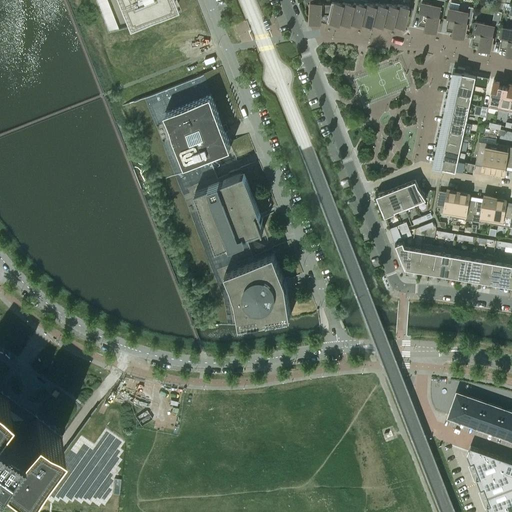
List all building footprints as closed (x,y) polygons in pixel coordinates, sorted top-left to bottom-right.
[(96,0),(107,31),(117,28),(108,0),(96,0)] [(177,5),(174,0),(118,0),(128,24),(177,5)] [(328,23),(333,0),(332,0),(331,0),(332,1),(322,1),(321,0),(307,0),(308,1),(308,5),(310,6),(310,20),(320,20),(320,21),(328,23)] [(332,0),(333,0),(328,23),(328,20),(330,20),(339,22),(340,20),(339,20),(343,0),(332,0)] [(351,21),(350,20),(354,0),(343,0),(339,20),(340,20),(341,20),(341,21),(350,23),(351,21)] [(362,21),(361,21),(365,0),(354,0),(350,20),(351,21),(352,21),(361,23),(362,21)] [(365,0),(361,21),(362,21),(363,21),(363,22),(372,24),(373,22),(372,21),(377,2),(376,2),(375,4),(366,2),(366,0),(365,0)] [(377,2),(372,21),(373,22),(374,22),(383,24),(384,22),(383,22),(388,2),(387,2),(386,4),(377,2)] [(388,2),(383,22),(384,22),(385,22),(394,25),(395,22),(394,22),(399,3),(398,3),(397,5),(388,2)] [(431,4),(422,2),(420,10),(421,11),(419,20),(418,24),(423,26),(423,25),(426,26),(426,25),(430,26),(430,29),(437,31),(439,16),(438,16),(440,7),(431,5),(431,4)] [(399,3),(394,22),(395,22),(396,23),(405,25),(406,23),(408,13),(411,14),(412,8),(409,7),(410,5),(399,3)] [(446,26),(446,30),(451,31),(454,31),(458,32),(457,35),(464,36),(467,22),(471,23),(474,7),(469,6),(468,12),(458,11),(459,9),(449,7),(447,16),(449,16),(447,26),(446,26)] [(484,45),(483,48),(490,50),(493,35),(492,35),(494,26),(484,24),(485,23),(475,21),(473,30),(475,30),(473,40),(472,39),(471,44),(477,45),(477,44),(480,45),(484,45)] [(502,36),(500,45),(499,49),(504,50),(507,51),(507,50),(511,51),(511,54),(511,29),(511,30),(511,28),(503,26),(501,35),(502,36)] [(452,80),(474,84),(486,87),(489,76),(469,72),(469,73),(464,72),(465,68),(458,66),(458,67),(457,70),(454,70),(452,80)] [(498,109),(503,85),(499,84),(500,80),(494,79),(488,106),(498,109)] [(450,89),(472,94),(474,84),(452,80),(450,89)] [(508,86),(503,85),(498,109),(508,111),(511,93),(511,83),(509,82),(508,86)] [(472,94),(450,89),(448,98),(470,103),(472,94)] [(225,129),(223,124),(211,93),(165,111),(178,145),(177,146),(182,158),(183,158),(185,163),(231,145),(230,141),(225,129)] [(468,112),(470,103),(448,98),(446,108),(468,112)] [(446,108),(444,117),(466,122),(468,112),(446,108)] [(464,131),(466,122),(444,117),(442,126),(464,131)] [(442,126),(440,136),(462,140),(464,131),(442,126)] [(460,150),(462,140),(440,136),(438,145),(460,150)] [(493,172),(498,143),(479,140),(478,149),(476,161),(482,162),(481,169),(493,172)] [(511,145),(498,143),(493,172),(504,174),(506,166),(511,166),(511,145)] [(438,145),(436,155),(458,159),(460,150),(438,145)] [(475,163),(458,159),(436,155),(434,165),(448,168),(449,168),(473,174),(475,163)] [(230,176),(242,172),(240,167),(229,172),(230,176)] [(224,179),(195,190),(217,246),(235,239),(245,235),(246,237),(247,237),(246,235),(263,228),(264,228),(260,217),(262,217),(260,213),(261,213),(245,171),(242,172),(231,177),(230,176),(223,179),(224,179)] [(405,181),(413,202),(426,197),(418,185),(415,177),(405,181)] [(413,202),(405,181),(396,185),(404,206),(413,202)] [(396,185),(386,189),(394,209),(395,209),(404,206),(396,185)] [(453,217),(454,217),(459,188),(447,186),(446,194),(439,193),(435,214),(444,215),(445,211),(454,213),(453,217)] [(386,189),(386,188),(376,192),(386,217),(396,212),(395,209),(394,209),(386,189)] [(459,188),(454,217),(472,220),(476,199),(469,198),(471,191),(459,188)] [(490,223),(491,223),(496,195),(484,192),(482,201),(476,199),(472,220),(481,221),(481,217),(491,219),(490,223)] [(509,226),(511,208),(511,205),(506,205),(507,197),(496,195),(491,223),(509,226)] [(389,228),(394,241),(402,239),(402,238),(400,233),(405,231),(402,223),(389,228)] [(409,229),(405,231),(400,233),(402,238),(411,234),(409,229)] [(408,269),(412,246),(405,245),(402,239),(394,241),(394,242),(395,241),(405,265),(406,269),(408,269)] [(421,248),(412,246),(408,269),(418,271),(423,243),(422,243),(421,248)] [(418,271),(428,272),(433,244),(423,243),(418,271)] [(443,246),(433,244),(428,272),(438,274),(443,246)] [(438,274),(449,276),(453,248),(443,246),(438,274)] [(463,249),(453,248),(449,276),(449,275),(459,277),(463,249)] [(459,277),(469,278),(473,251),(463,249),(459,277)] [(289,287),(289,284),(286,275),(285,271),(276,250),(268,253),(268,252),(254,258),(254,257),(249,259),(227,268),(236,290),(237,293),(238,297),(242,319),(293,310),(289,287)] [(483,253),(473,251),(469,278),(479,280),(483,253)] [(479,280),(489,282),(493,255),(483,253),(479,280)] [(504,256),(493,255),(489,282),(499,283),(504,256)] [(499,283),(509,285),(511,267),(511,257),(504,256),(499,283)] [(0,499),(2,500),(8,502),(11,503),(18,505),(24,507),(30,508),(35,509),(41,510),(46,511),(50,511),(117,511),(119,494),(121,478),(126,421),(89,417),(96,406),(95,406),(35,490),(32,488),(27,484),(82,406),(0,347),(0,499)] [(511,410),(459,392),(457,398),(455,397),(449,415),(511,436),(511,410)] [(511,511),(511,460),(503,458),(504,457),(470,445),(467,454),(470,462),(473,461),(479,477),(477,477),(477,476),(476,477),(481,489),(481,488),(483,487),(486,495),(490,503),(487,504),(487,503),(486,504),(489,511),(511,511)]
